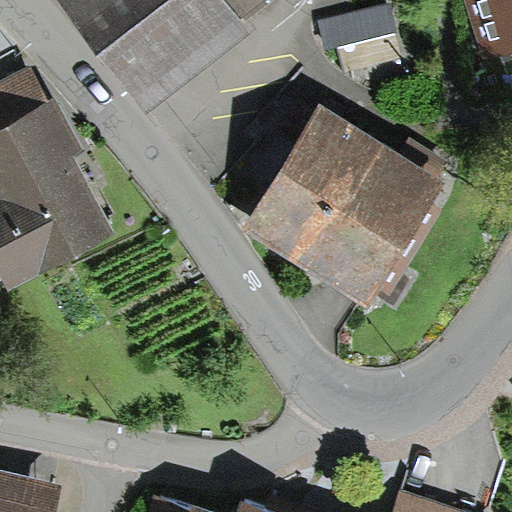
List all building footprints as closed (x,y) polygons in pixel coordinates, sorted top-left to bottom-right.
[(63,0),(135,92),(254,0),(63,0)] [(511,0),(474,0),(487,41),(511,33),(511,0)] [(399,14),(331,18),(334,56),(401,52),(399,14)] [(17,63),(0,71),(0,277),(101,223),(60,148),(72,142),(43,89),(34,94),(17,63)] [(437,179),(318,102),(241,220),(361,297),(437,179)] [(49,511),(57,479),(0,466),(0,511),(49,511)] [(214,511),(209,511),(144,491),(137,511),(298,511),(271,503),(240,493),(222,488),(214,511)] [(380,511),(453,511),(387,491),(380,511)]
